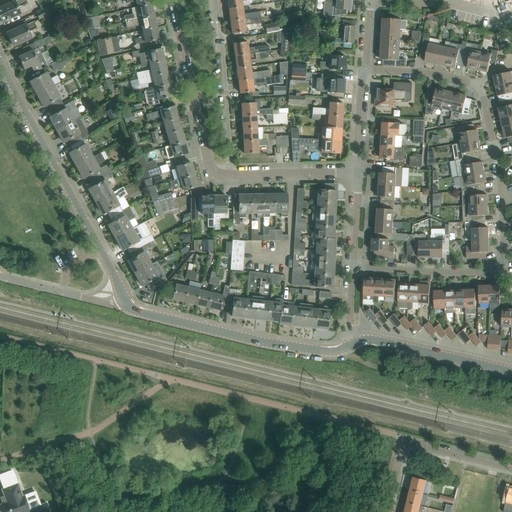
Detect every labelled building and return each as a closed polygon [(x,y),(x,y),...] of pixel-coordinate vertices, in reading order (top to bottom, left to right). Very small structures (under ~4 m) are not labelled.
[(24,0),(17,0),(5,6),(0,8),(0,18),(2,23),(20,14),(17,8),(27,3),(24,0)] [(227,0),(228,8),(242,6),(241,0),(227,0)] [(325,0),(326,2),(332,3),(332,9),(349,10),(349,0),(325,0)] [(124,18),(125,22),(154,15),(152,4),(137,7),(131,8),(132,14),(124,16),(124,18)] [(228,8),(230,21),(263,16),(263,11),(243,14),(242,6),(228,8)] [(52,13),(49,7),(36,13),(39,19),(52,13)] [(382,19),(382,29),(400,30),(400,29),(406,30),(406,21),(401,20),(401,14),(388,13),(387,19),(382,19)] [(141,24),(142,30),(157,27),(154,15),(125,22),(126,28),(141,24)] [(263,16),(230,21),(232,34),(246,32),(245,25),(261,23),(260,18),(264,17),(263,16)] [(282,29),(281,44),(280,55),(292,54),(295,28),(297,28),(297,19),(283,21),(283,29),(282,29)] [(91,20),(85,22),(86,25),(88,31),(89,31),(94,30),(91,20)] [(341,43),(352,44),(354,45),(356,22),(343,21),(342,28),(341,43)] [(33,22),(16,29),(7,33),(13,46),(31,38),(28,32),(36,28),(33,22)] [(266,26),(267,34),(280,32),(279,24),(266,26)] [(157,27),(142,30),(144,37),(134,39),(136,45),(145,42),(145,43),(160,39),(157,27)] [(94,30),(89,31),(91,37),(98,36),(97,29),(94,30)] [(382,29),(381,39),(400,40),(400,30),(382,29)] [(414,37),(414,41),(419,42),(420,42),(422,34),(414,34),(414,37)] [(52,42),(49,36),(29,45),(31,51),(18,57),(17,58),(17,59),(17,60),(17,61),(17,62),(18,62),(18,63),(19,63),(20,63),(24,70),(31,67),(34,72),(47,66),(41,54),(36,56),(33,51),(52,42)] [(425,62),(434,64),(438,46),(439,46),(440,40),(429,38),(424,37),(419,58),(420,59),(420,56),(426,57),(425,62)] [(96,41),(100,56),(114,53),(110,38),(96,41)] [(381,39),(381,50),(399,50),(400,40),(381,39)] [(233,44),(235,56),(255,53),(259,53),(265,52),(268,51),(268,52),(269,52),(268,45),(248,48),(247,42),(233,44)] [(467,68),(476,70),(480,52),(481,46),(466,42),(464,49),(461,62),(468,64),(467,68)] [(434,64),(444,66),(448,48),(449,43),(445,43),(444,47),(439,46),(438,46),(434,64)] [(457,61),(461,62),(464,49),(461,49),(462,46),(449,43),(448,48),(444,66),(455,68),(457,61)] [(150,64),(164,61),(162,49),(151,52),(150,48),(143,50),(143,53),(139,54),(138,51),(131,53),(133,58),(139,57),(141,66),(150,64)] [(399,50),(381,50),(380,60),(385,60),(385,66),(382,66),(406,68),(406,60),(398,60),(399,50)] [(480,52),(476,70),(487,73),(489,63),(495,64),(498,51),(492,50),(491,55),(480,52)] [(255,53),(235,56),(237,68),(250,66),(250,60),(256,59),(255,53)] [(320,69),(335,69),(345,70),(346,57),(336,56),(329,56),(329,63),(320,62),(320,69)] [(62,58),(50,64),(54,71),(66,64),(62,58)] [(133,78),(133,80),(167,73),(164,61),(150,64),(151,69),(136,73),(137,77),(133,78)] [(292,64),(291,72),(305,72),(306,65),(292,64)] [(250,66),(237,68),(238,81),(258,78),(257,72),(251,73),(250,66)] [(305,72),(291,72),(291,81),(305,81),(305,72)] [(493,76),(495,86),(511,82),(511,76),(511,72),(493,76)] [(39,77),(30,82),(37,94),(53,86),(60,82),(57,76),(49,80),(46,73),(39,77)] [(154,82),(155,88),(170,85),(167,73),(133,80),(135,90),(148,87),(147,83),(154,82)] [(258,78),(238,81),(240,94),(254,92),(253,86),(266,84),(266,85),(280,83),(279,75),(272,76),(269,77),(262,78),(258,78)] [(326,92),(334,93),(344,93),(345,80),(327,79),(327,85),(319,85),(318,91),(326,92)] [(502,95),(504,101),(511,99),(511,82),(495,86),(498,97),(502,95)] [(394,91),(378,90),(378,92),(376,92),(376,106),(385,106),(385,107),(394,108),(394,100),(411,101),(412,83),(394,83),(394,91)] [(170,85),(155,88),(145,90),(148,106),(159,104),(158,100),(172,97),(170,85)] [(53,86),(37,94),(44,107),(48,105),(51,110),(63,104),(53,86)] [(273,87),(273,95),(285,94),(286,87),(273,87)] [(436,107),(441,109),(446,91),(436,89),(435,95),(428,93),(427,97),(427,103),(425,115),(428,114),(429,114),(431,113),(433,111),(435,110),(436,107)] [(441,109),(451,111),(455,93),(446,91),(441,109)] [(455,93),(451,111),(458,113),(468,115),(468,114),(472,115),(473,111),(474,111),(478,108),(477,101),(472,100),(471,100),(471,102),(465,101),(466,96),(455,93)] [(288,96),(288,103),(304,104),(305,97),(288,96)] [(242,111),(242,116),(256,115),(256,116),(266,115),(279,114),(278,110),(273,110),(273,109),(259,109),(259,103),(259,99),(254,99),(255,103),(241,104),(241,105),(239,106),(239,110),(242,111)] [(498,108),(500,119),(511,115),(511,99),(504,101),(505,107),(498,108)] [(319,115),(328,115),(342,116),(343,103),(329,103),(329,109),(312,107),(312,114),(319,115)] [(54,116),(50,118),(57,130),(72,122),(63,104),(51,110),(54,116)] [(164,122),(178,118),(175,107),(146,115),(147,121),(162,116),(164,122)] [(124,115),(125,122),(135,121),(133,113),(124,115)] [(287,123),(287,114),(286,113),(279,114),(266,115),(266,121),(273,120),(273,124),(287,123)] [(242,116),(243,129),(257,128),(256,116),(256,115),(242,116)] [(328,115),(328,127),(342,128),(342,116),(328,115)] [(511,115),(500,119),(503,128),(511,126),(511,115)] [(72,122),(57,130),(64,143),(67,141),(70,146),(82,140),(89,136),(79,118),(72,122)] [(167,134),(181,130),(178,118),(164,122),(167,134)] [(414,119),(413,136),(423,137),(425,120),(414,119)] [(382,123),(382,135),(402,136),(403,124),(382,123)] [(458,127),(461,143),(478,140),(477,130),(472,131),(471,125),(474,125),(473,124),(458,127)] [(511,126),(503,128),(505,139),(510,138),(511,143),(508,144),(509,144),(511,143),(511,126)] [(243,129),(244,141),(258,140),(258,141),(263,140),(262,127),(257,128),(243,129)] [(318,134),(317,140),(341,141),(342,128),(328,127),(327,134),(318,134)] [(290,129),(291,138),(299,139),(298,129),(290,129)] [(167,134),(171,145),(185,141),(181,130),(167,134)] [(382,135),(381,146),(402,147),(402,136),(382,135)] [(275,137),(276,140),(276,148),(288,147),(288,136),(275,137)] [(341,141),(317,140),(299,139),(291,138),(292,153),(299,152),(299,145),(321,147),(321,153),(340,154),(341,141)] [(73,151),(70,153),(76,166),(92,157),(82,140),(70,146),(73,151)] [(258,140),(244,141),(244,154),(258,153),(258,146),(268,146),(267,140),(263,140),(258,141),(258,140)] [(453,145),(455,161),(476,157),(476,152),(480,151),(478,140),(461,143),(453,145)] [(171,145),(164,147),(168,159),(174,157),(174,158),(188,154),(185,141),(171,145)] [(402,147),(381,146),(380,159),(403,160),(404,148),(402,148),(402,147)] [(92,157),(76,166),(83,179),(87,177),(90,182),(110,171),(107,165),(98,169),(96,165),(104,161),(100,153),(92,157)] [(141,172),(157,167),(155,160),(146,163),(143,154),(136,156),(141,172)] [(422,167),(422,157),(410,157),(410,166),(422,167)] [(458,177),(459,177),(484,172),(482,162),(477,163),(476,157),(455,161),(458,177)] [(177,167),(180,179),(194,175),(191,163),(177,167)] [(159,167),(157,167),(141,172),(143,179),(161,173),(159,167)] [(395,186),(395,187),(401,187),(402,169),(385,167),(385,173),(379,173),(378,185),(395,186)] [(93,187),(89,189),(96,202),(111,193),(105,181),(113,177),(110,171),(90,182),(93,187)] [(459,177),(462,191),(482,189),(481,184),(486,183),(484,172),(459,177)] [(194,175),(180,179),(170,182),(172,188),(182,185),(184,191),(198,187),(194,175)] [(383,203),(394,204),(395,187),(395,186),(378,185),(378,197),(383,198),(383,203)] [(111,193),(96,202),(103,214),(107,212),(109,218),(121,211),(121,210),(116,201),(127,195),(123,187),(111,193)] [(462,191),(462,206),(487,205),(487,195),(482,195),(482,189),(462,191)] [(318,197),(318,202),(335,203),(336,191),(314,190),(313,196),(318,197)] [(170,192),(151,198),(153,205),(172,199),(170,192)] [(213,196),(208,196),(208,193),(201,193),(201,196),(200,196),(200,198),(200,214),(207,214),(207,227),(213,227),(213,225),(213,224),(213,196)] [(238,196),(238,202),(239,202),(239,217),(245,217),(245,213),(251,213),(251,195),(238,196)] [(263,195),(251,195),(251,213),(257,212),(257,217),(264,217),(263,195)] [(275,195),(263,195),(264,217),(269,217),(269,212),(275,212),(275,195)] [(287,195),(275,195),(275,212),(281,212),(281,217),(287,217),(287,195)] [(226,196),(213,196),(213,224),(213,225),(220,225),(220,219),(228,218),(228,215),(228,208),(226,208),(226,196)] [(198,198),(190,198),(191,212),(191,220),(198,219),(198,214),(200,214),(200,198),(198,198)] [(172,199),(153,205),(158,216),(176,210),(172,199)] [(313,207),(313,214),(335,215),(335,203),(318,202),(317,207),(313,207)] [(376,221),(393,222),(394,204),(383,203),(382,209),(377,209),(376,221)] [(463,222),(471,222),(483,222),(483,216),(488,216),(487,205),(462,206),(463,222)] [(112,223),(109,225),(116,238),(131,229),(127,222),(135,218),(129,207),(121,211),(109,218),(112,223)] [(316,222),(316,226),(334,227),(335,215),(313,214),(312,222),(316,222)] [(407,241),(412,241),(412,236),(407,236),(407,234),(396,234),(396,232),(394,230),(392,230),(393,222),(376,221),(375,233),(378,233),(378,239),(389,240),(392,240),(407,241)] [(471,222),(471,240),(488,239),(488,228),(483,228),(483,222),(471,222)] [(131,229),(116,238),(123,250),(126,248),(129,254),(149,243),(146,237),(140,224),(138,225),(131,229)] [(431,241),(431,258),(443,258),(443,253),(449,253),(449,243),(449,226),(445,224),(445,235),(437,235),(437,241),(431,241)] [(311,238),(313,238),(333,239),(334,227),(316,226),(316,232),(312,231),(311,238)] [(264,241),(264,235),(258,235),(258,230),(251,230),(251,241),(258,241),(264,241)] [(269,235),(264,235),(264,241),(275,240),(275,230),(269,230),(269,235)] [(282,230),(275,230),(275,240),(288,240),(288,235),(282,235),(282,230)] [(419,258),(431,258),(431,241),(425,242),(425,236),(412,236),(412,241),(412,253),(419,253),(419,258)] [(317,244),(317,250),(334,251),(335,239),(333,239),(313,238),(313,244),(317,244)] [(388,246),(389,240),(378,239),(372,239),(371,251),(376,252),(376,257),(394,258),(394,246),(388,246)] [(488,239),(471,240),(472,249),(466,249),(466,259),(484,258),(484,252),(489,252),(488,239)] [(214,240),(208,240),(202,240),(203,252),(214,252),(214,240)] [(132,259),(128,261),(135,274),(151,265),(144,253),(152,248),(149,243),(129,254),(132,259)] [(312,256),(312,262),(334,263),(334,251),(317,250),(317,256),(312,256)] [(151,265),(135,274),(142,286),(146,284),(149,290),(161,283),(162,285),(166,281),(163,274),(156,262),(151,265)] [(316,268),(315,274),(333,275),(334,263),(312,262),(311,268),(316,268)] [(185,278),(190,280),(192,271),(193,265),(188,264),(185,278)] [(302,273),(292,272),(291,285),(332,288),(333,275),(315,274),(315,280),(310,279),(310,280),(305,280),(305,274),(302,273)] [(373,300),(373,296),(374,279),(364,278),(363,296),(364,296),(363,299),(367,300),(373,300)] [(374,279),(373,296),(374,296),(373,303),(378,303),(378,297),(384,297),(385,279),(374,279)] [(396,280),(385,279),(384,297),(395,298),(396,280)] [(420,285),(419,285),(418,303),(429,304),(430,282),(420,282),(420,285)] [(172,300),(185,303),(188,287),(176,284),(172,300)] [(397,308),(407,309),(409,284),(399,284),(397,308)] [(409,284),(407,309),(413,309),(413,303),(418,303),(419,285),(409,284)] [(221,305),(227,306),(228,293),(229,293),(229,286),(224,285),(222,295),(211,293),(207,308),(220,311),(221,305)] [(489,286),(489,304),(490,311),(500,311),(499,285),(489,286)] [(479,304),(489,304),(489,286),(478,286),(479,304)] [(185,303),(196,305),(200,290),(188,287),(185,303)] [(196,305),(207,308),(211,293),(200,290),(196,305)] [(455,308),(465,308),(464,290),(454,291),(455,308)] [(464,290),(465,308),(465,315),(476,314),(475,308),(476,308),(475,290),(464,290)] [(319,297),(331,299),(332,293),(319,291),(319,297)] [(434,309),(446,309),(445,291),(434,291),(434,309)] [(455,313),(455,308),(454,291),(445,291),(446,309),(446,314),(455,313)] [(232,316),(244,318),(246,300),(240,299),(241,295),(229,293),(228,293),(227,306),(227,310),(232,310),(232,316)] [(244,318),(256,319),(258,297),(252,296),(252,301),(246,300),(244,318)] [(256,319),(267,320),(269,303),(264,302),(265,297),(258,297),(256,319)] [(267,320),(279,322),(282,302),(283,300),(276,299),(275,304),(269,303),(267,320)] [(279,324),(291,325),(293,308),(288,307),(288,302),(282,302),(279,322),(279,324)] [(291,325),(303,327),(306,304),(299,304),(299,309),(293,308),(291,325)] [(303,327),(315,328),(317,311),(312,310),(312,305),(306,304),(303,327)] [(317,311),(315,328),(328,329),(330,307),(324,306),(323,311),(317,311)] [(373,323),(378,319),(375,315),(370,309),(365,313),(368,317),(373,323)] [(501,327),(511,328),(511,322),(511,309),(502,309),(501,327)] [(375,315),(378,319),(383,325),(388,321),(380,311),(375,315)] [(397,328),(402,324),(399,321),(394,314),(389,318),(397,328)] [(412,327),(409,323),(404,317),(399,321),(402,324),(407,331),(412,327)] [(409,323),(412,327),(417,333),(423,329),(415,319),(409,323)] [(431,336),(436,332),(434,329),(429,322),(423,326),(431,336)] [(442,339),(447,335),(444,331),(439,324),(434,329),(436,332),(442,339)] [(444,331),(447,335),(452,341),(457,337),(451,329),(449,327),(444,331)] [(476,347),(481,342),(479,339),(473,332),(471,329),(465,333),(468,336),(471,340),(476,347)] [(466,344),(471,340),(468,336),(465,333),(463,330),(458,334),(466,344)] [(487,349),(494,350),(494,337),(479,336),(479,339),(481,342),(488,343),(487,349)] [(3,505),(0,505),(0,511),(49,511),(46,503),(40,505),(29,510),(24,497),(22,497),(12,471),(0,475),(0,478),(4,489),(2,490),(5,496),(7,503),(3,505)] [(413,477),(410,490),(423,493),(426,480),(413,477)] [(511,511),(511,486),(509,486),(503,511),(511,511)] [(410,490),(407,502),(420,506),(423,493),(410,490)] [(407,502),(404,511),(418,511),(420,506),(407,502)]
